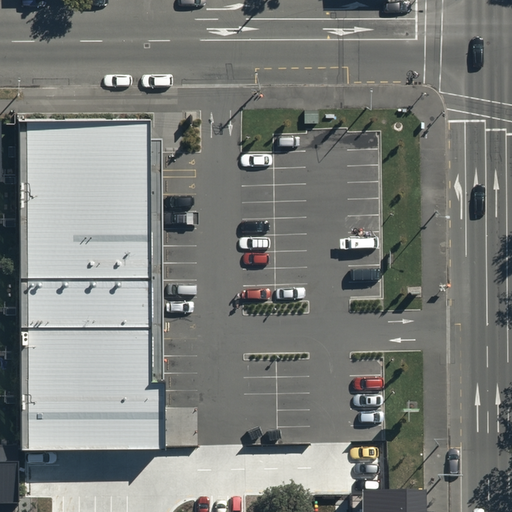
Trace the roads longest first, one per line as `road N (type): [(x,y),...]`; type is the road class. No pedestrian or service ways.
road 1 (tertiary): [(0,41),(492,38)]
road 2 (primary): [(496,511),(492,38)]
